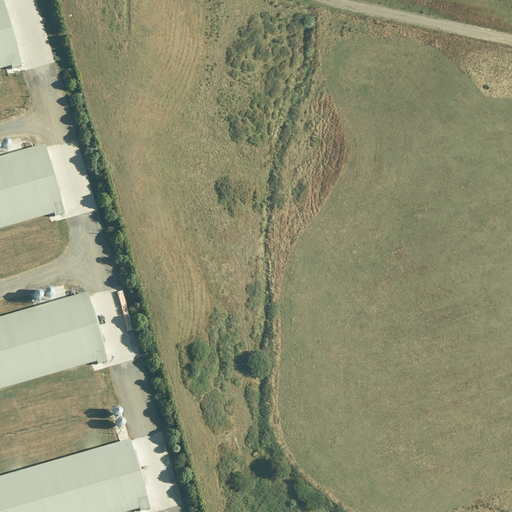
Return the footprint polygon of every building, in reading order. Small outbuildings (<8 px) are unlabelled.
[(0,69),(15,66),(0,13),(0,69)] [(0,165),(0,237),(64,219),(45,152),(0,165)] [(0,314),(0,386),(102,358),(83,292),(0,314)] [(126,428),(119,406),(107,410),(114,432),(126,428)] [(0,475),(0,511),(126,511),(142,508),(123,441),(0,475)]
